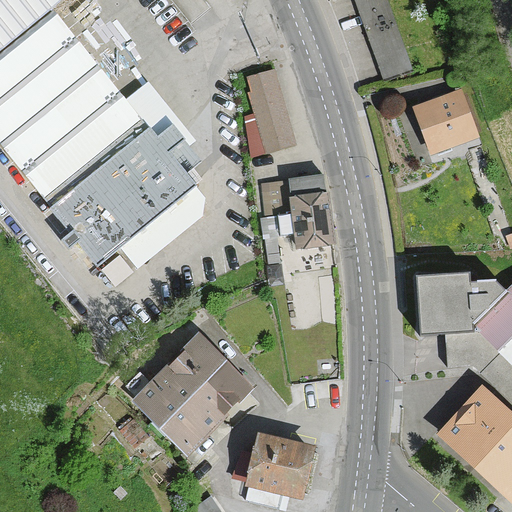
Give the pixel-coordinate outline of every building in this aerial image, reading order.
[(0,0),(0,146),(50,208),(97,265),(196,185),(186,173),(202,160),(191,147),(198,142),(147,81),(126,99),(52,8),(62,0),(0,0)] [(387,0),(355,0),(384,81),(413,71),(387,0)] [(297,145),(275,69),(247,77),(251,92),(248,93),(254,113),(266,154),(297,145)] [(461,89),(412,107),(430,155),(479,137),(461,89)] [(251,158),(266,154),(254,113),(244,117),(251,158)] [(292,198),(290,198),(292,212),(296,250),(334,245),(329,194),(325,194),(323,175),(290,179),(292,198)] [(292,198),(290,179),(260,182),(264,215),(292,212),(290,198),(292,198)] [(268,264),(280,262),(277,237),(279,237),(276,216),(260,218),(263,240),(265,240),(268,264)] [(270,286),(283,284),(280,264),(267,266),(270,286)] [(469,273),(418,276),(421,334),(445,333),(473,331),(472,324),(506,291),(495,281),(470,282),(469,273)] [(511,285),(506,291),(472,324),(511,364),(511,285)] [(473,331),(445,333),(448,368),(471,366),(511,402),(511,364),(472,324),(473,331)] [(198,333),(131,402),(187,457),(255,389),(198,333)] [(511,409),(483,383),(435,435),(511,505),(511,409)] [(316,446),(258,432),(245,485),(303,499),(316,446)] [(222,511),(211,496),(189,511),(222,511)]
